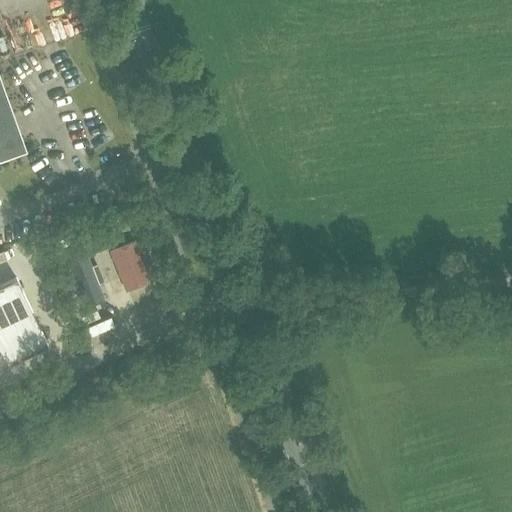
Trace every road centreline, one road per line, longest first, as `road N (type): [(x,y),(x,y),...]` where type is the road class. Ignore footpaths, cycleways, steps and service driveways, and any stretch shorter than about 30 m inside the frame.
road 1 (tertiary): [(311,511),(140,34)]
road 2 (track): [(204,311),(511,281)]
road 3 (track): [(0,408),(204,311)]
